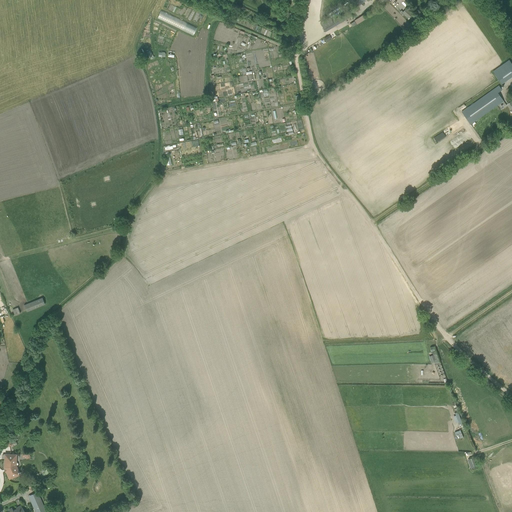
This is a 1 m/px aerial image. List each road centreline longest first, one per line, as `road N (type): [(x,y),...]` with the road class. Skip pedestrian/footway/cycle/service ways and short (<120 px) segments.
road 1 (track): [(511,396),(433,324),(311,141),(291,42),(293,0)]
road 2 (track): [(370,222),(481,147)]
